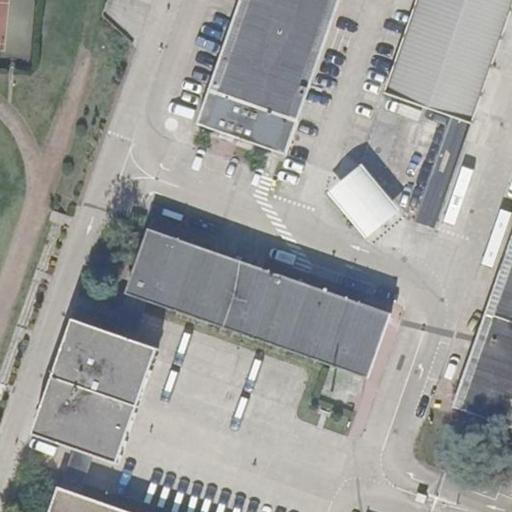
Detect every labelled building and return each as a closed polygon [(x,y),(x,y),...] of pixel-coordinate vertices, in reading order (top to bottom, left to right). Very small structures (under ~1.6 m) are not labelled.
[(341,0),(242,0),(199,123),(287,154),(341,0)] [(474,123),(511,14),(511,0),(419,0),(387,92),(474,123)] [(345,299),(150,230),(127,294),(174,310),(369,379),(392,315),(362,305),(366,296),(348,289),(345,299)] [(511,425),(511,245),(456,406),(511,425)] [(113,333),(159,350),(174,310),(127,294),(113,333)] [(73,449),(119,465),(159,350),(113,333),(76,320),(35,436),(73,449)] [(119,465),(73,449),(57,490),(105,506),(119,465)] [(122,511),(57,490),(49,511),(122,511)]
